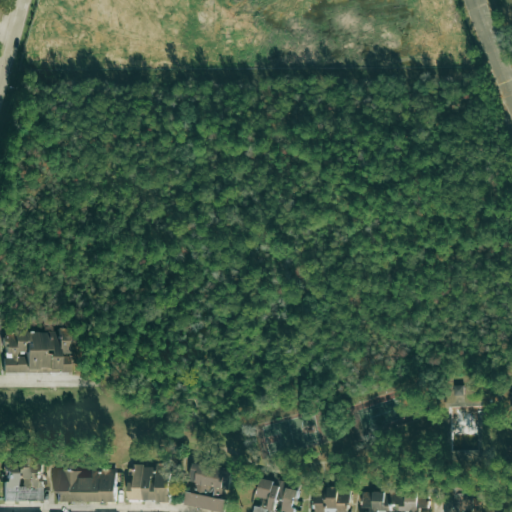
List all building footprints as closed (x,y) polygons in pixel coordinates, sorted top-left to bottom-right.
[(5,372),(72,372),(72,331),(5,330),(5,372)] [(5,501),(42,501),(42,453),(17,454),(17,463),(5,463),(5,501)] [(129,501),(170,500),(170,462),(156,462),(156,466),(128,466),(129,479),(129,501)] [(222,511),(223,511),(227,490),(229,490),(232,471),(192,464),(189,480),(195,481),(193,492),(187,490),(184,505),(222,511)] [(116,470),(58,470),(57,501),(116,502),(116,470)] [(252,511),(293,511),(297,490),(284,488),(285,482),(262,478),(257,506),(254,505),(252,511)] [(447,511),(479,511),(479,510),(474,510),(475,494),(465,493),(465,487),(448,486),(447,511)] [(313,511),(351,511),(348,511),(348,493),(340,493),(340,489),(314,488),(313,511)] [(421,511),(421,508),(428,508),(428,492),(362,492),(363,508),(370,508),(370,511),(421,511)]
